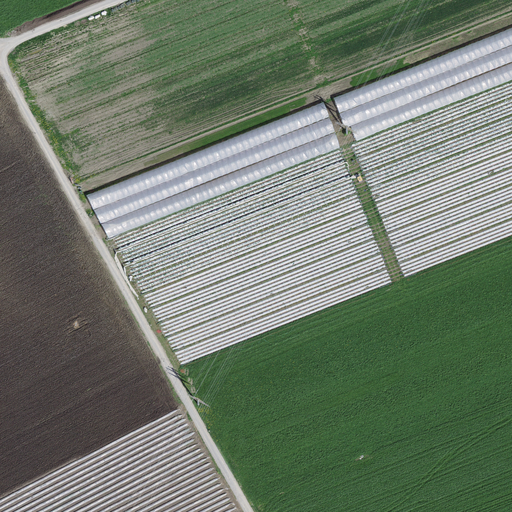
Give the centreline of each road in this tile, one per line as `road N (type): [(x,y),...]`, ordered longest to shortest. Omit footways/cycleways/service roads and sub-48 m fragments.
road 1 (track): [(250,511),(0,61)]
road 2 (track): [(0,46),(120,0)]
